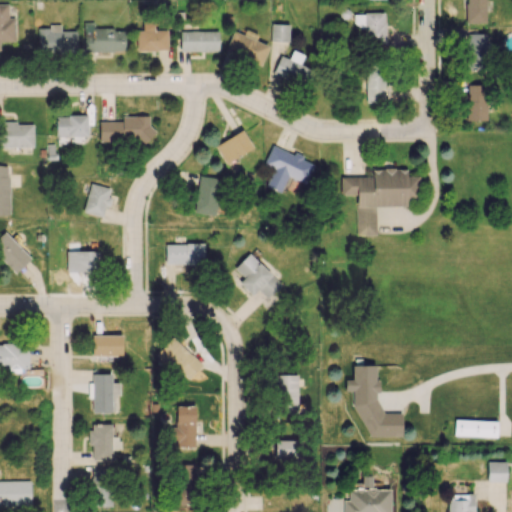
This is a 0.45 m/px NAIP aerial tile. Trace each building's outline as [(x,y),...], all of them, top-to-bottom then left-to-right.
[(485,22),(484,0),(465,0),(466,23),(485,22)] [(8,4),(0,3),(0,41),(14,41),(14,18),(8,18),(8,4)] [(384,13),(353,13),(353,26),(363,26),(364,42),(385,42),(384,13)] [(166,30),(152,30),(152,21),(141,21),(141,29),(136,29),(136,51),(167,50),(166,30)] [(125,51),(124,28),(93,29),(93,22),(82,22),(83,52),(125,51)] [(288,24),(270,24),(270,41),(288,42),(288,24)] [(37,52),(75,52),(76,30),(59,30),(59,25),(37,25),(37,52)] [(257,34),(244,29),(243,34),(232,30),(224,52),(261,65),(268,46),(255,41),(257,34)] [(180,31),(180,52),(218,51),(218,30),(180,31)] [(465,71),(485,71),(484,33),(465,34),(465,71)] [(272,74),(310,89),(317,71),(278,56),(272,74)] [(384,102),(384,67),(365,67),(365,103),(384,102)] [(486,120),(485,84),(463,85),(465,121),(486,120)] [(55,116),(55,136),(86,136),(86,115),(55,116)] [(99,141),(150,140),(150,116),(121,116),(121,121),(98,122),(99,141)] [(0,146),(32,146),(32,122),(0,122),(0,146)] [(224,163),(252,148),(242,130),(214,145),(224,163)] [(305,183),(312,164),(302,160),(303,157),(271,145),(263,165),(273,168),(266,186),(281,192),(286,176),(305,183)] [(0,214),(9,214),(8,165),(0,165),(0,214)] [(356,235),(375,235),(375,206),(406,206),(406,201),(418,201),(417,176),(406,176),(405,168),(369,168),(369,176),(340,177),(340,195),(355,195),(356,235)] [(218,176),(197,176),(196,213),(216,214),(218,176)] [(102,216),(104,205),(107,206),(111,187),(89,183),(83,212),(102,216)] [(0,258),(14,273),(30,258),(4,231),(0,235),(0,258)] [(165,264),(203,264),(203,243),(164,243),(165,264)] [(65,251),(66,272),(98,271),(97,250),(65,251)] [(281,283),(248,253),(233,268),(243,278),(238,283),(251,295),(257,289),(267,298),(281,283)] [(91,355),(121,356),(122,335),(91,335),(91,355)] [(185,382),(202,366),(173,336),(156,352),(185,382)] [(27,370),(28,344),(0,343),(0,367),(8,368),(8,370),(27,370)] [(401,436),(401,413),(378,413),(378,379),(375,379),(375,365),(351,365),(352,379),(344,379),(345,391),(358,390),(358,437),(401,436)] [(92,412),(114,412),(114,395),(119,395),(119,382),(111,382),(110,373),(91,373),(92,412)] [(297,375),(276,374),(276,414),(303,414),(303,403),(296,403),(297,375)] [(174,448),(195,448),(194,405),(173,405),(174,448)] [(496,421),(454,419),(453,435),(496,436),(496,421)] [(111,459),(111,449),(119,449),(119,436),(111,436),(111,423),(87,424),(88,444),(91,444),(92,460),(111,459)] [(273,461),(300,462),(301,440),(274,439),(273,461)] [(505,481),(505,461),(486,461),(487,481),(505,481)] [(174,505),(194,504),(193,463),(172,464),(174,505)] [(111,506),(110,469),(90,469),(91,506),(111,506)] [(389,511),(390,489),(371,489),(371,476),(361,476),(361,489),(348,488),(348,501),(345,501),(344,511),(389,511)] [(0,480),(0,505),(30,505),(29,480),(0,480)] [(447,494),(447,511),(473,511),(473,494),(447,494)]
